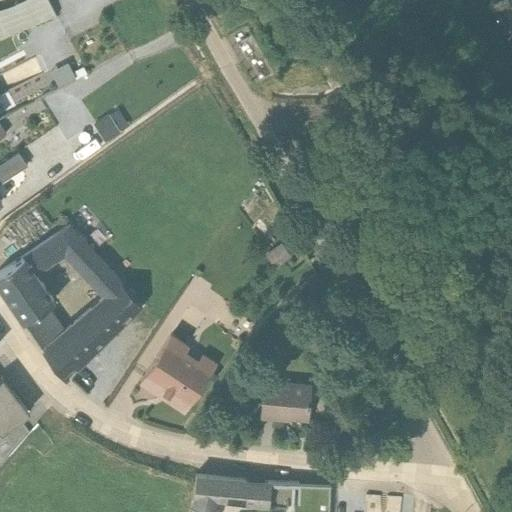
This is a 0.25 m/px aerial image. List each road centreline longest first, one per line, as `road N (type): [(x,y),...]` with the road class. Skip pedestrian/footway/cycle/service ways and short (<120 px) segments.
road 1 (unclassified): [(184,0),(449,482)]
road 2 (residential): [(449,482),(221,461),(151,445),(98,424),(51,391),(0,323)]
